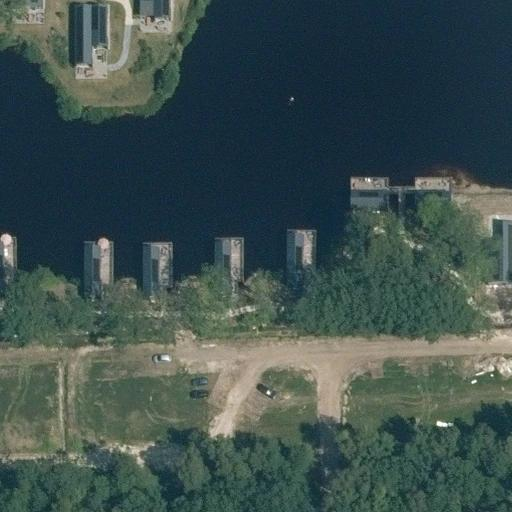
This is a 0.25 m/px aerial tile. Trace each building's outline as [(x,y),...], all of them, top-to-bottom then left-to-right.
[(42,0),(10,0),(11,10),(42,10),(42,0)] [(171,18),(170,0),(139,0),(139,4),(154,4),(154,22),(171,22),(171,18)] [(107,48),(107,10),(75,10),(75,18),(75,68),(92,68),(92,50),(107,50),(107,48)] [(410,149),(410,190),(439,190),(439,149),(410,149)] [(358,151),(358,193),(386,192),(386,151),(358,151)] [(295,224),(295,265),(324,265),(323,224),(295,224)] [(187,231),(187,272),(215,272),(215,231),(187,231)] [(241,232),(241,274),(270,274),(270,232),(241,232)] [(123,234),(123,276),(152,276),(152,234),(123,234)] [(54,236),(54,278),(83,278),(83,236),(54,236)] [(0,237),(0,279),(20,279),(20,238),(0,237)] [(472,239),(472,281),(500,281),(500,239),(472,239)] [(425,355),(425,397),(454,397),(454,355),(425,355)] [(482,357),(482,398),(510,398),(510,357),(482,357)] [(363,364),(363,405),(392,405),(392,364),(363,364)] [(309,373),(309,415),(338,415),(338,373),(309,373)] [(152,374),(132,394),(161,424),(181,404),(152,374)] [(93,382),(73,402),(103,431),(123,411),(93,382)] [(0,385),(0,422),(19,404),(0,385)]
